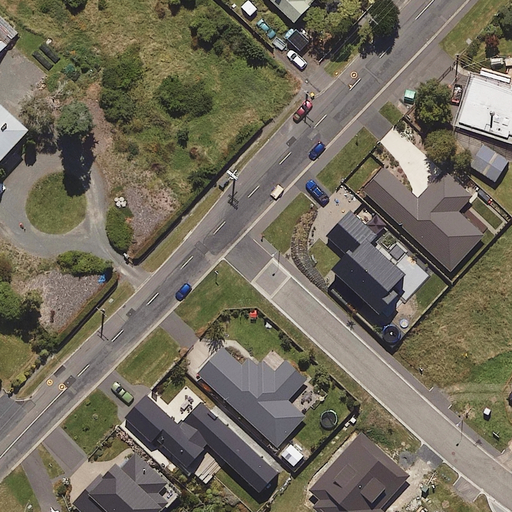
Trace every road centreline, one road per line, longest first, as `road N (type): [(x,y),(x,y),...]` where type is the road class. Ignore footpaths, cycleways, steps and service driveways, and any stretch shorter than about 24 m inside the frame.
road 1 (residential): [(218,226),(511,491)]
road 2 (secondary): [(218,226),(0,456)]
road 3 (secondary): [(433,0),(218,226)]
